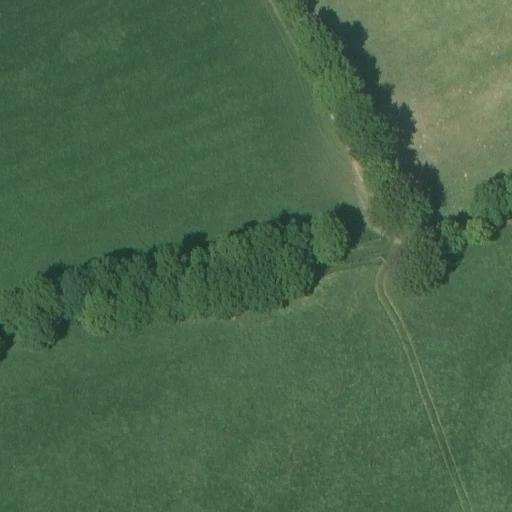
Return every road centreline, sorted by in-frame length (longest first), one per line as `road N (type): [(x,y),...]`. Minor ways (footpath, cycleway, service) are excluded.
road 1 (track): [(400,244),(0,328)]
road 2 (track): [(511,217),(400,244),(386,219)]
